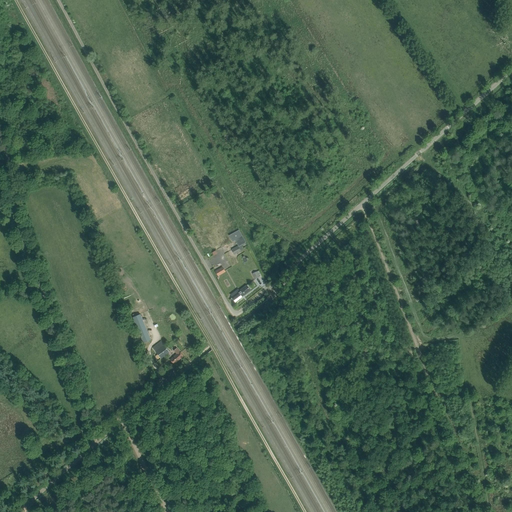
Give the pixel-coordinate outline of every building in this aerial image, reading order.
[(239,230),(230,235),(233,241),(242,236),(239,230)] [(238,246),(232,249),(235,254),(241,251),(241,250),(238,246)] [(223,267),(216,271),(219,275),(225,271),(223,267)] [(235,291),(230,295),(231,295),(233,298),(232,298),(236,303),(243,297),(242,296),(243,295),(244,295),(250,290),(247,286),(246,285),(240,291),(238,293),(235,291)] [(140,314),(133,317),(133,318),(144,343),(149,341),(151,340),(140,314)] [(153,347),(161,358),(170,352),(161,341),(153,347)] [(177,354),(170,360),(174,364),(184,356),(180,351),(177,348),(174,350),(177,354)]
